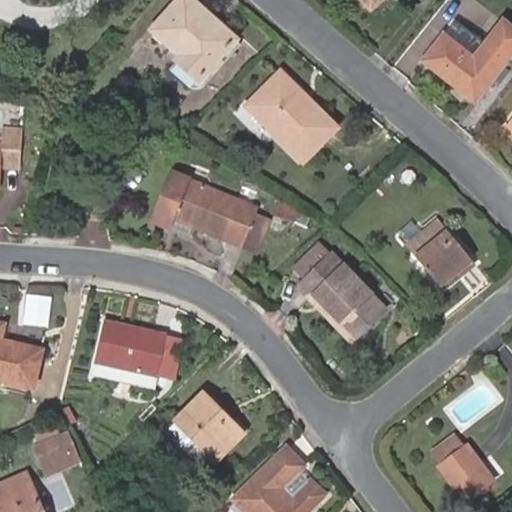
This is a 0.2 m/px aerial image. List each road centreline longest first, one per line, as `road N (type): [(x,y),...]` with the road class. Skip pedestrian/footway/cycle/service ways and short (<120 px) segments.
road 1 (residential): [(0,258),(139,270),(203,291),(259,332),(345,433)]
road 2 (residential): [(275,0),(511,212)]
road 3 (residential): [(511,293),(345,433)]
